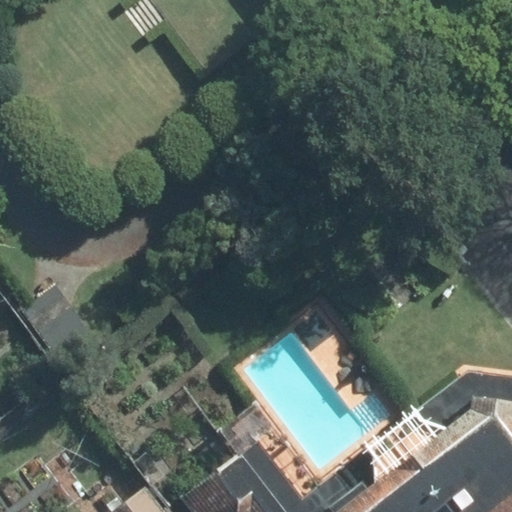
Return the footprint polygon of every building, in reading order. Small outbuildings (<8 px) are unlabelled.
[(359,0),(272,0),(305,42),(359,0)] [(511,273),(498,285),(511,301),(511,273)] [(73,295),(40,323),(70,358),(103,330),(73,295)] [(511,511),(511,386),(337,511),(324,511),(269,436),(187,494),(199,511),(511,511)] [(130,468),(98,493),(113,511),(112,511),(176,511),(152,481),(145,486),(130,468)]
